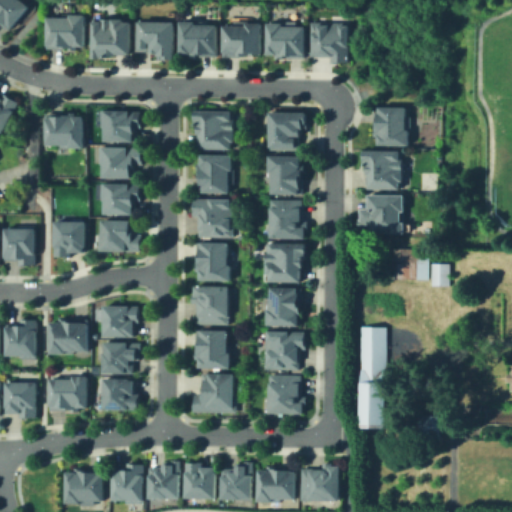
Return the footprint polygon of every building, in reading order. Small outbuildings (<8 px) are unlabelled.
[(31,0),(11,24),(0,14),(0,0),(31,0)] [(76,45),(49,45),(49,8),(71,8),(71,5),(87,5),(87,39),(76,39),(76,45)] [(124,8),(124,14),(133,14),(133,47),(107,47),(107,51),(95,51),(95,11),(104,11),(104,8),(124,8)] [(199,13),(199,16),(221,16),(221,52),(190,52),(190,46),(182,46),(183,13),(199,13)] [(264,13),(264,47),(248,47),(248,51),(230,51),(230,49),(227,49),(227,16),(244,16),(244,18),(247,18),(247,13),(264,13)] [(177,46),(177,53),(158,53),(158,46),(138,46),(138,14),(178,14),(177,46)] [(308,50),(272,50),(272,15),(308,15),(308,50)] [(351,17),(351,56),(334,56),(334,48),(313,48),(313,16),(351,17)] [(0,88),(6,92),(8,89),(21,97),(5,127),(0,124),(0,88)] [(409,99),(409,114),(412,114),(412,132),(409,132),(409,140),(381,140),(381,131),(374,131),(374,123),(381,123),(381,99),(409,99)] [(232,103),(232,106),(233,106),(233,108),(237,108),(237,137),(233,137),(233,143),(202,143),(202,116),(196,116),(196,103),(232,103)] [(144,107),(144,123),(137,123),(137,134),(109,134),(109,122),(104,122),(104,104),(135,104),(135,107),(144,107)] [(300,146),(272,146),(272,105),(310,105),(310,123),(304,123),(304,130),(300,130),(300,146)] [(87,137),(87,143),(71,143),(71,137),(50,137),(50,109),(87,109),(87,137)] [(135,140),(135,143),(147,143),(147,160),(136,160),(136,170),(135,170),(135,171),(108,171),(108,159),(100,159),(100,140),(135,140)] [(405,165),(405,182),(371,182),(371,165),(368,165),(368,144),(405,144),(405,165)] [(200,186),(200,149),(234,149),(234,186),(200,186)] [(274,185),(274,150),(303,150),(303,185),(274,185)] [(137,178),(137,182),(146,182),(146,194),(137,194),(137,205),(108,205),(108,178),(137,178)] [(407,188),(407,224),(372,224),(372,215),(365,215),(365,203),(372,203),(372,188),(407,188)] [(233,193),(233,231),(203,231),(203,212),(197,212),(197,192),(233,193)] [(273,232),(273,195),(306,195),(306,232),(273,232)] [(136,245),(109,244),(109,213),(136,213),(136,231),(144,231),(144,245),(136,245)] [(74,244),(74,252),(62,252),(62,215),(89,215),(89,244),(74,244)] [(38,246),(38,259),(21,259),(21,256),(11,256),(11,222),(41,222),(41,246),(38,246)] [(203,273),(203,237),(230,237),(230,273),(203,273)] [(272,275),(272,238),(304,238),(304,275),(272,275)] [(388,246),(416,248),(414,278),(387,277),(388,246)] [(428,248),(428,278),(417,277),(417,247),(428,248)] [(449,262),(448,284),(431,283),(432,261),(449,262)] [(199,318),(199,282),(229,282),(229,318),(199,318)] [(272,315),(272,282),(303,283),(303,315),(272,315)] [(140,331),(111,331),(111,300),(144,300),(144,317),(140,317),(140,331)] [(37,314),(37,323),(42,323),(42,350),(12,350),(12,322),(23,322),(23,314),(37,314)] [(57,345),(57,317),(93,317),(93,345),(57,345)] [(270,325),(308,325),(308,344),(299,344),(298,363),(269,363),(270,325)] [(360,325),(386,325),(385,426),(360,426),(360,325)] [(202,359),(202,326),(230,326),(229,359),(202,359)] [(136,366),(110,366),(110,338),(143,338),(143,351),(136,351),(136,366)] [(206,407),(195,407),(195,392),(206,392),(206,370),(235,370),(235,407),(206,407)] [(300,373),(300,392),(308,392),(308,405),(272,405),(272,373),(300,373)] [(55,402),(56,374),(92,374),(91,402),(55,402)] [(110,403),(111,374),(142,374),(141,404),(110,403)] [(41,378),(40,413),(23,413),(23,407),(11,407),(11,378),(41,378)] [(419,415),(439,415),(439,430),(419,430),(419,415)] [(181,491),(154,491),(154,464),(167,464),(167,458),(181,458),(181,491)] [(190,490),(190,459),(217,459),(217,490),(190,490)] [(145,493),(116,493),(116,467),(129,467),(129,460),(145,460),(145,493)] [(226,491),(226,463),(254,463),(254,491),(226,491)] [(264,492),(264,463),(298,464),(298,492),(264,492)] [(305,494),(305,463),(344,463),(344,494),(305,494)] [(69,497),(69,468),(104,468),(104,497),(69,497)]
